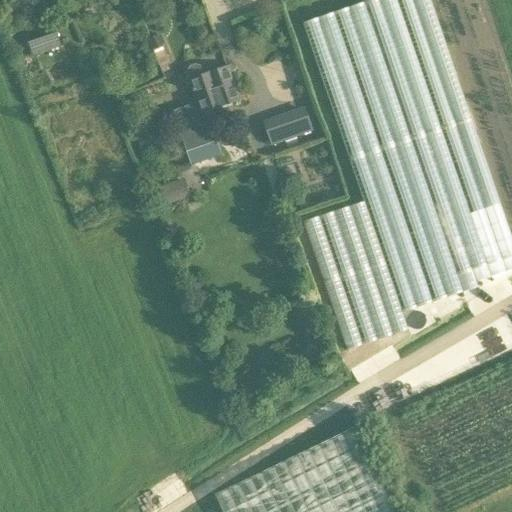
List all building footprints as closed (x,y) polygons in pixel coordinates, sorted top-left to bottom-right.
[(310,17),(394,312),(462,292),(457,272),(472,268),(475,277),(510,268),(433,0),(361,0),(362,2),(310,17)] [(57,30),(27,41),(32,54),(61,43),(57,30)] [(146,41),(156,62),(169,56),(160,34),(146,41)] [(186,150),(191,165),(215,156),(200,113),(240,99),(229,65),(204,74),(203,70),(200,66),(195,65),(190,66),(187,71),(187,76),(196,102),(172,111),(186,150)] [(305,111),(292,115),(300,138),(312,134),(305,111)] [(156,188),(162,205),(183,198),(177,181),(156,188)] [(391,336),(352,197),(298,212),(336,351),(391,336)] [(394,511),(354,429),(214,496),(222,511),(394,511)]
